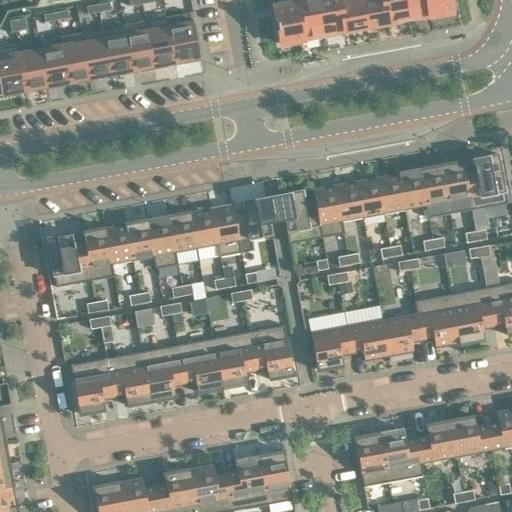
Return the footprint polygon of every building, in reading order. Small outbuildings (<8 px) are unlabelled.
[(294,0),(295,2),(296,1),(303,39),(324,35),(317,0),(294,0)] [(317,0),(324,35),(345,31),(339,0),(317,0)] [(339,0),(345,31),(367,27),(361,0),(339,0)] [(361,0),(367,27),(388,23),(383,0),(361,0)] [(383,0),(388,23),(409,19),(405,0),(383,0)] [(405,0),(409,19),(430,15),(427,0),(405,0)] [(453,11),(450,0),(427,0),(430,15),(453,11)] [(109,1),(98,4),(99,11),(111,9),(109,1)] [(280,43),(303,39),(296,1),(295,2),(273,6),(280,43)] [(98,4),(86,6),(88,13),(99,11),(98,4)] [(67,9),(55,12),(57,19),(68,17),(67,9)] [(55,12),(44,14),(45,21),(57,19),(55,12)] [(166,16),(145,20),(154,67),(175,63),(166,16)] [(167,16),(166,16),(175,63),(198,59),(191,19),(168,24),(167,16)] [(25,17),(17,19),(19,30),(27,29),(25,17)] [(17,19),(9,20),(11,32),(19,30),(17,19)] [(145,20),(123,24),(132,71),(154,67),(145,20)] [(123,24),(102,28),(111,75),(132,71),(123,24)] [(102,28),(81,32),(90,79),(111,75),(102,28)] [(81,32),(60,36),(69,83),(90,79),(81,32)] [(60,44),(40,47),(47,87),(69,83),(60,36),(59,36),(60,44)] [(17,43),(0,46),(0,86),(1,86),(3,95),(26,91),(17,43)] [(18,43),(17,43),(26,91),(47,87),(40,47),(20,51),(18,43)] [(474,167),(464,169),(471,209),(507,203),(498,153),(473,158),(474,167)] [(464,169),(463,160),(441,164),(450,213),(471,209),(464,169)] [(425,206),(428,218),(450,213),(441,164),(419,168),(426,206),(425,206)] [(398,172),(405,210),(425,206),(426,206),(419,168),(398,172)] [(377,176),(384,213),(405,210),(398,172),(377,176)] [(356,180),(363,217),(384,213),(377,176),(356,180)] [(334,184),(341,221),(342,221),(363,217),(356,180),(334,184)] [(312,188),(314,197),(315,197),(322,237),(344,233),(342,221),(341,221),(334,184),(312,188)] [(304,199),(302,190),(279,194),(288,243),(322,237),(315,197),(314,197),(304,199)] [(233,203),(232,203),(233,212),(241,252),(254,250),(252,238),(272,234),(265,197),(243,201),(244,210),(234,212),(233,203)] [(219,256),(241,252),(233,212),(232,203),(210,207),(217,244),(217,245),(219,256)] [(189,211),(196,248),(217,245),(217,244),(210,207),(189,211)] [(168,215),(175,252),(176,252),(196,248),(189,211),(168,215)] [(178,264),(176,252),(175,252),(168,215),(147,219),(154,256),(153,256),(155,268),(178,264)] [(126,223),(132,260),(153,256),(154,256),(147,219),(126,223)] [(104,227),(111,264),(112,264),(132,260),(126,223),(104,227)] [(114,276),(112,264),(111,264),(104,227),(82,231),(84,240),(85,240),(92,280),(114,276)] [(487,239),(485,229),(475,231),(477,241),(487,239)] [(465,233),(467,243),(477,241),(475,231),(465,233)] [(47,237),(56,287),(92,280),(85,240),(84,240),(74,242),(72,233),(47,237)] [(444,247),(442,237),(432,239),(434,249),(444,247)] [(422,241),(424,251),(434,249),(432,239),(422,241)] [(402,255),(400,245),(390,247),(392,257),(402,255)] [(490,255),(488,245),(478,247),(480,257),(490,255)] [(380,249),(382,258),(392,257),(390,247),(380,249)] [(468,248),(470,258),(480,257),(478,247),(468,248)] [(359,263),(358,253),(347,255),(349,265),(359,263)] [(337,256),(339,266),(349,265),(347,255),(337,256)] [(419,268),(417,258),(407,260),(409,270),(419,268)] [(493,258),(482,260),(485,274),(495,272),(493,258)] [(328,268),(326,259),(316,260),(318,270),(328,268)] [(397,262),(399,272),(409,270),(407,260),(397,262)] [(245,274),(247,284),(268,280),(266,267),(255,269),(255,272),(245,274)] [(348,281),(347,271),(337,273),(338,283),(348,281)] [(327,275),(328,285),(338,283),(337,273),(327,275)] [(235,286),(234,276),(224,278),(225,288),(235,286)] [(213,279),(215,289),(225,288),(224,278),(213,279)] [(348,281),(338,283),(340,294),(353,292),(351,281),(348,281)] [(504,325),(506,335),(511,333),(511,282),(486,287),(493,327),(504,325)] [(193,294),(191,284),(181,286),(183,295),(193,294)] [(171,287),(173,297),(183,295),(181,286),(171,287)] [(484,339),(482,329),(493,327),(486,287),(450,294),(460,343),(484,339)] [(252,299),(250,289),(240,291),(242,301),(252,299)] [(230,293),(232,303),(242,301),(240,291),(230,293)] [(151,301),(149,292),(139,293),(141,303),(151,301)] [(129,295),(130,305),(141,303),(139,293),(129,295)] [(433,338),(435,348),(460,343),(450,294),(414,301),(416,312),(417,312),(423,341),(433,338)] [(108,309),(106,300),(96,301),(98,311),(108,309)] [(86,303),(88,313),(98,311),(96,301),(86,303)] [(181,312),(180,302),(170,304),(171,314),(181,312)] [(159,306),(161,316),(171,314),(170,304),(159,306)] [(413,352),(412,343),(423,341),(417,312),(416,312),(382,319),(389,356),(413,352)] [(113,338),(109,315),(99,317),(101,327),(103,340),(113,338)] [(89,319),(91,329),(101,327),(99,317),(89,319)] [(363,352),(364,361),(389,356),(382,319),(346,325),(352,354),(363,352)] [(293,374),(284,325),(248,332),(255,372),(266,370),(268,379),(293,374)] [(342,365),(341,356),(352,354),(346,325),(310,332),(317,370),(342,365)] [(246,383),(244,374),(255,372),(248,332),(213,338),(222,387),(246,383)] [(196,383),(197,392),(222,387),(213,338),(177,345),(185,385),(196,383)] [(175,396),(174,387),(185,385),(177,345),(142,351),(151,401),(175,396)] [(125,396),(126,405),(151,401),(142,351),(106,358),(114,398),(125,396)] [(105,409),(103,400),(114,398),(106,358),(70,365),(79,414),(105,409)] [(511,407),(496,410),(497,420),(486,422),(492,450),(511,446),(511,407)] [(475,424),(474,415),(449,419),(456,457),(492,450),(486,422),(475,424)] [(425,424),(427,433),(415,435),(421,463),(422,463),(456,457),(449,419),(425,424)] [(405,437),(403,428),(378,432),(388,482),(424,475),(422,463),(421,463),(415,435),(405,437)] [(354,437),(363,486),(388,482),(378,432),(354,437)] [(5,442),(0,443),(0,465),(9,464),(5,442)] [(292,499),(283,450),(259,455),(268,504),(292,499)] [(234,459),(236,468),(225,470),(233,510),(268,504),(259,455),(234,459)] [(214,472),(212,463),(188,468),(196,511),(224,511),(233,510),(225,470),(214,472)] [(9,464),(0,465),(0,487),(13,485),(9,464)] [(164,472),(165,481),(154,484),(160,511),(159,511),(158,511),(196,511),(188,468),(164,472)] [(143,486),(142,476),(117,481),(122,511),(158,511),(159,511),(160,511),(154,484),(143,486)] [(496,479),(487,480),(490,495),(498,494),(496,479)] [(93,486),(97,511),(122,511),(117,481),(93,486)] [(498,485),(500,495),(511,493),(509,483),(498,485)] [(13,485),(0,487),(0,509),(17,506),(13,485)] [(475,499),(473,489),(463,491),(465,501),(475,499)] [(453,493),(455,503),(465,501),(463,491),(453,493)] [(427,496),(417,498),(419,510),(429,508),(427,496)] [(377,511),(403,511),(401,501),(376,505),(377,511)] [(469,506),(466,511),(465,511),(499,511),(497,501),(475,505),(470,506),(469,506)]
